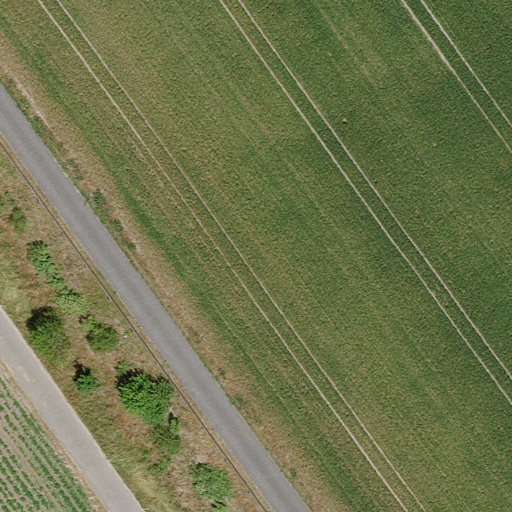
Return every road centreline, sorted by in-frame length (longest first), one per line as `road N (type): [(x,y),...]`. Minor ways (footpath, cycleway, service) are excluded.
road 1 (track): [(292,511),(0,105)]
road 2 (track): [(0,330),(125,511)]
